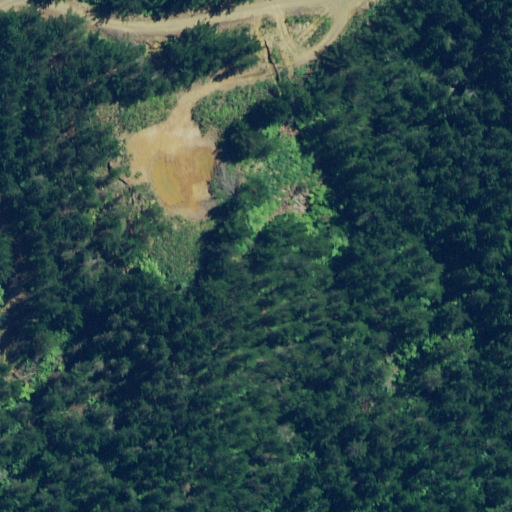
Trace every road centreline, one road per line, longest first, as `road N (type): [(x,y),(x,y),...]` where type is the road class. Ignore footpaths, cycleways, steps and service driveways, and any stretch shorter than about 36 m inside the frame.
road 1 (track): [(337,0),(151,28),(49,23),(22,7),(0,15)]
road 2 (track): [(511,182),(500,167),(450,0)]
